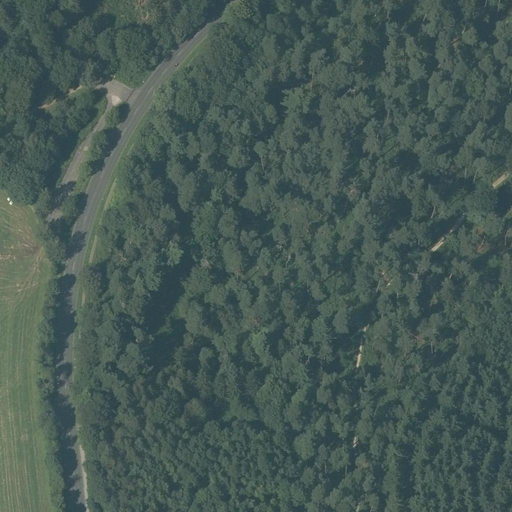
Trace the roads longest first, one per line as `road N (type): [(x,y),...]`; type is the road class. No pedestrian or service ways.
road 1 (primary): [(77,511),(63,363),(80,230),(139,102),(234,0)]
road 2 (unknown): [(511,154),(395,280),(367,324),(354,388),(357,511)]
road 3 (track): [(117,92),(93,79),(35,109),(0,115)]
